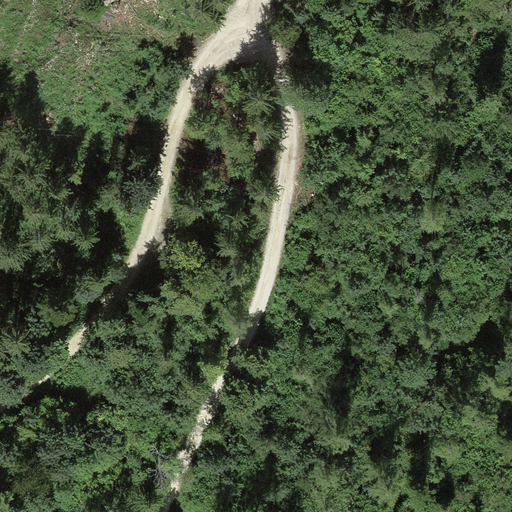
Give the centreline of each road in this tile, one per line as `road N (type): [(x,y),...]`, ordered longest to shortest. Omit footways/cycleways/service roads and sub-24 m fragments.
road 1 (unclassified): [(257,0),(283,100),(268,264),(156,511)]
road 2 (track): [(256,0),(185,93),(151,225),(119,287),(69,350),(0,404)]
